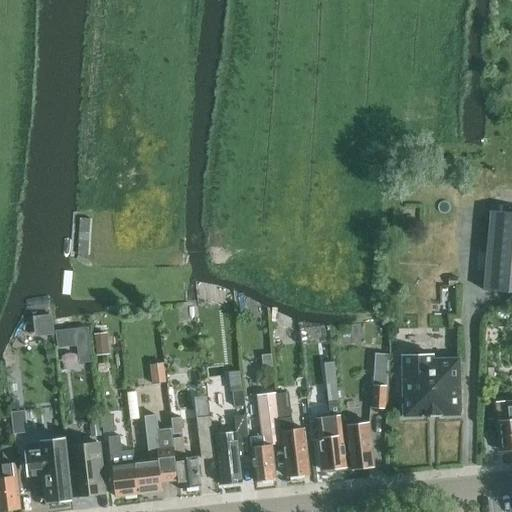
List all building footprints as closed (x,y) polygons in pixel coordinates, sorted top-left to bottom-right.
[(481,289),(506,291),(511,291),(511,211),(488,210),(481,289)] [(81,217),(79,253),(88,253),(90,218),(81,217)] [(50,313),(31,314),(33,328),(52,326),(51,318),(50,313)] [(90,324),(55,329),(58,347),(77,344),(79,361),(95,359),(90,324)] [(105,332),(92,333),(95,354),(107,353),(105,332)] [(386,384),(385,384),(387,354),(374,353),(371,408),(385,409),(386,384)] [(433,354),(400,355),(402,418),(460,416),(459,357),(433,357),(433,354)] [(163,363),(151,364),(153,384),(165,383),(163,363)] [(336,401),(334,378),(324,379),(327,402),(336,401)] [(234,408),(244,407),(243,391),(233,392),(234,408)] [(278,414),(289,413),(287,392),(275,393),(278,414)] [(273,477),(269,445),(279,444),(274,393),(257,395),(261,435),(247,436),(248,446),(247,447),(251,481),(273,477)] [(511,400),(505,401),(496,402),(498,421),(501,451),(511,449),(511,400)] [(314,419),(316,437),(320,469),(322,468),(324,472),(333,470),(335,467),(343,465),(339,423),(340,422),(338,402),(329,403),(330,416),(314,419)] [(25,410),(10,411),(13,434),(27,432),(25,410)] [(145,458),(132,460),(131,460),(134,494),(159,491),(158,483),(174,481),(169,429),(156,430),(154,414),(141,415),(145,458)] [(211,432),(217,482),(238,480),(236,454),(247,453),(242,414),(231,415),(232,430),(211,432)] [(212,457),(207,415),(193,417),(198,459),(212,457)] [(169,418),(171,434),(180,433),(178,417),(169,418)] [(278,418),(281,447),(284,476),(307,473),(302,428),(291,429),(290,417),(278,418)] [(89,424),(90,436),(100,435),(100,434),(99,423),(89,424)] [(369,423),(347,426),(352,470),(373,467),(369,423)] [(118,433),(106,434),(112,496),(134,494),(131,460),(130,448),(119,449),(118,433)] [(175,487),(176,487),(197,485),(194,455),(182,456),(179,436),(171,437),(175,486),(175,487)] [(64,446),(70,497),(103,493),(97,442),(64,446)] [(69,502),(62,443),(39,445),(40,453),(24,455),(27,479),(42,477),(46,505),(69,502)] [(0,453),(1,462),(11,461),(9,445),(0,446),(0,453)] [(3,476),(2,476),(0,476),(0,508),(16,507),(11,462),(2,464),(3,476)]
